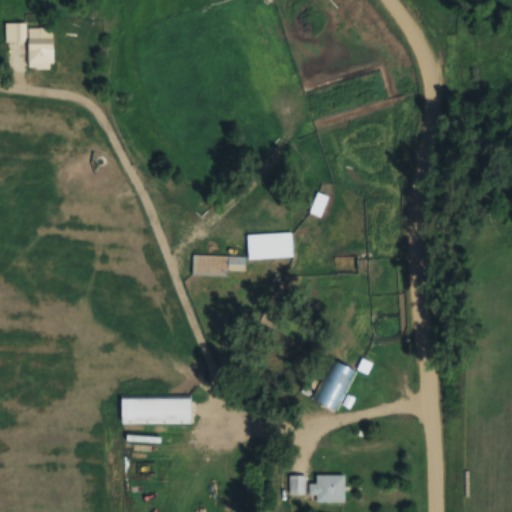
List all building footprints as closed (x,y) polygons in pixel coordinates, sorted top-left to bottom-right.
[(53,27),(26,27),(26,23),(5,23),(5,42),(28,42),(28,68),(53,68),(53,27)] [(321,217),(328,196),(316,191),(309,213),(321,217)] [(245,255),(192,255),(192,276),(227,276),(227,271),(245,271),(245,255)] [(336,411),(356,370),(331,358),(311,399),(336,411)] [(121,424),(191,424),(191,397),(121,397),(121,424)] [(290,494),(305,494),(305,475),(290,475),(290,494)] [(345,475),(315,475),(315,484),(312,484),(312,502),(345,502),(345,475)]
